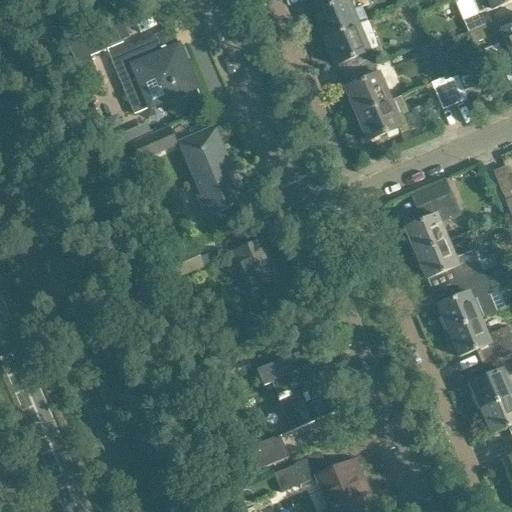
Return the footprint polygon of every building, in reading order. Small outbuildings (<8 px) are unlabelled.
[(313,13),(324,40),(358,26),(358,25),(367,21),(361,8),(368,5),(366,0),(316,0),(320,10),(313,13)] [(464,21),(469,33),(493,23),(488,13),(511,2),(511,0),(471,0),(478,15),(464,21)] [(66,41),(75,63),(123,43),(122,41),(126,40),(118,22),(114,23),(114,21),(66,41)] [(493,23),(469,33),(474,45),(498,35),(493,23)] [(343,64),(348,75),(374,64),(358,26),(324,40),(336,67),(343,64)] [(511,26),(500,31),(509,54),(510,55),(511,54),(511,26)] [(135,114),(178,96),(196,88),(171,29),(110,55),(135,114)] [(426,42),(416,46),(420,57),(431,53),(426,42)] [(511,54),(510,55),(509,54),(498,58),(508,83),(511,81),(511,54)] [(345,89),(356,116),(390,102),(374,64),(348,75),(352,86),(345,89)] [(458,78),(445,83),(455,105),(467,100),(458,78)] [(455,105),(445,83),(444,80),(433,84),(444,110),(455,105)] [(390,102),(356,116),(368,142),(398,129),(401,136),(410,131),(405,118),(410,116),(402,97),(390,102)] [(132,147),(140,161),(175,146),(168,129),(132,145),(132,147)] [(214,129),(195,137),(178,144),(201,198),(198,199),(207,220),(234,208),(234,207),(242,203),(229,174),(232,172),(214,129)] [(127,135),(110,143),(113,149),(115,154),(132,147),(132,145),(127,135)] [(493,173),(503,197),(511,192),(511,184),(505,168),(493,173)] [(440,225),(460,216),(446,183),(418,194),(429,219),(405,229),(415,255),(447,242),(440,225)] [(261,241),(243,249),(234,253),(250,291),(277,280),(261,241)] [(496,266),(493,258),(484,261),(479,261),(475,251),(454,259),(447,242),(415,255),(426,281),(451,271),(456,283),(496,266)] [(511,244),(500,250),(504,261),(511,258),(511,244)] [(171,258),(179,277),(203,267),(195,248),(171,258)] [(448,333),(479,319),(505,308),(495,286),(498,271),(496,266),(456,283),(462,296),(437,307),(448,333)] [(483,348),(488,360),(511,350),(511,339),(507,328),(487,337),(479,319),(448,333),(459,358),(483,348)] [(470,384),(480,409),(511,396),(505,379),(511,376),(511,350),(488,360),(494,374),(470,384)] [(304,352),(285,359),(256,371),(263,387),(275,383),(281,397),(277,398),(279,403),(282,401),(295,431),(334,414),(313,365),(310,367),(304,352)] [(511,427),(511,396),(480,409),(492,436),(511,427)] [(251,447),(260,469),(289,457),(280,435),(251,447)] [(511,457),(502,462),(511,484),(511,457)] [(354,462),(336,470),(318,478),(332,511),(368,511),(357,484),(362,481),(354,462)] [(274,474),(282,493),(304,484),(296,465),(274,474)]
